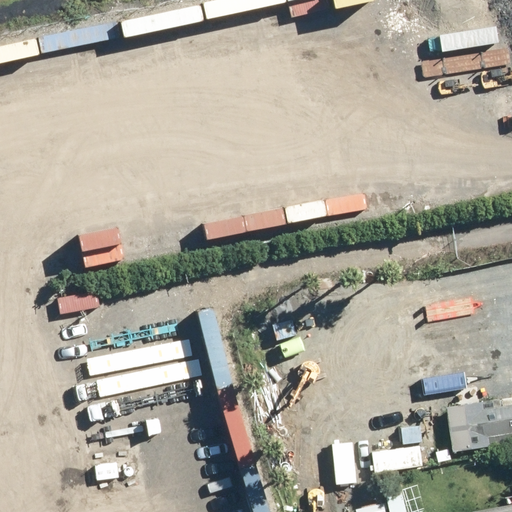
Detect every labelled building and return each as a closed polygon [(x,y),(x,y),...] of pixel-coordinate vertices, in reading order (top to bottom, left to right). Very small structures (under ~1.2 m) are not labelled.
[(0,254),(138,232),(134,205),(149,203),(152,221),(351,188),(319,0),(239,0),(118,20),(145,188),(131,190),(103,23),(0,39),(0,254)] [(73,305),(36,314),(45,349),(82,340),(73,305)] [(0,435),(3,435),(0,419),(0,400),(28,394),(20,352),(0,356),(0,435)] [(511,398),(447,410),(454,452),(511,441),(511,398)] [(105,483),(109,501),(154,489),(141,438),(81,452),(90,486),(105,483)] [(352,475),(328,475),(328,501),(351,501),(352,475)] [(270,511),(268,501),(220,511),(270,511)] [(511,511),(511,502),(474,509),(474,511),(511,511)]
